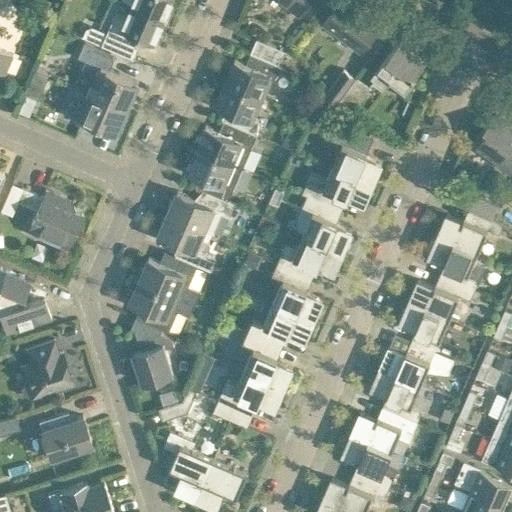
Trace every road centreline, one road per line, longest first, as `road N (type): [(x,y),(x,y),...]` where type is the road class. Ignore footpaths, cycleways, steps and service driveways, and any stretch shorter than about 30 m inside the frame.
road 1 (residential): [(273,511),(481,37)]
road 2 (residential): [(156,511),(87,296),(136,185)]
road 3 (residential): [(136,185),(216,0)]
road 4 (residential): [(136,185),(0,124)]
